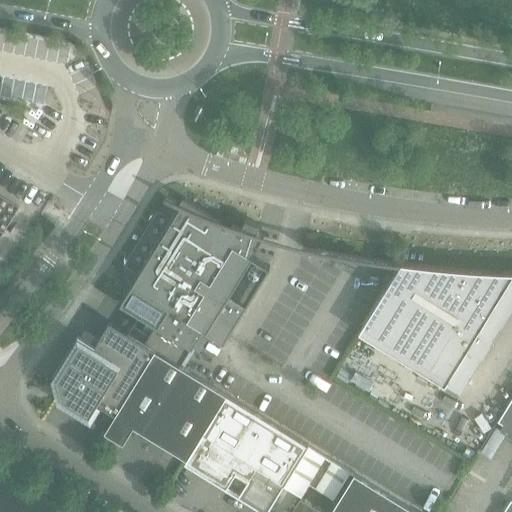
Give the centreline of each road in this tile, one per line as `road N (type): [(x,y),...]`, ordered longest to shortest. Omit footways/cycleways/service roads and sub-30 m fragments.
road 1 (unclassified): [(511,218),(367,206),(154,155)]
road 2 (secondary): [(217,49),(511,97)]
road 3 (secondary): [(511,61),(218,11)]
road 4 (unclassified): [(0,374),(117,222),(154,155)]
road 5 (unclassified): [(118,146),(89,203),(0,322)]
road 6 (unclassified): [(154,511),(0,417)]
